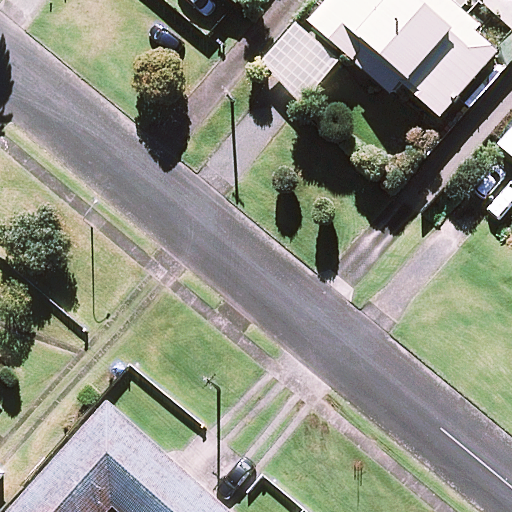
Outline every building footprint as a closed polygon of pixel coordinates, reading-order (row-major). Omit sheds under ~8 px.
[(508,59),(447,0),(337,0),(315,23),(394,100),(408,86),(446,122),(508,59)] [(343,67),(303,28),(266,67),(306,105),(343,67)] [(511,137),(503,148),(511,155),(511,137)] [(225,511),(112,408),(16,511),(115,511),(117,510),(119,511),(225,511)] [(0,488),(9,479),(0,470),(0,488)]
